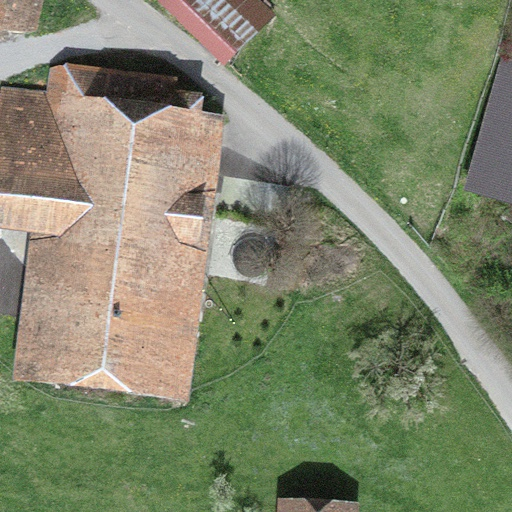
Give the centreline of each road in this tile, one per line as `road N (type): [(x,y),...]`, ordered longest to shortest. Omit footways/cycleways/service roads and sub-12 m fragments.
road 1 (unclassified): [(511,406),(260,128),(88,0)]
road 2 (track): [(122,25),(0,61)]
